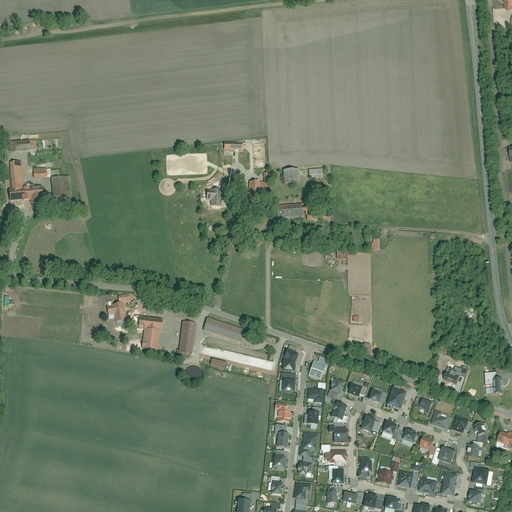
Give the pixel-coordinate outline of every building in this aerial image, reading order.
[(35,140),(8,142),(9,154),(36,151),(35,140)] [(10,189),(11,203),(31,201),(31,205),(44,204),(42,186),(25,188),(23,162),(10,163),(12,189),(10,189)] [(50,169),(33,169),(34,178),(51,178),(50,169)] [(322,169),(308,170),(309,179),(323,178),(322,169)] [(298,170),(283,171),(283,184),(299,183),(298,170)] [(70,177),(52,179),(54,199),(72,198),(70,177)] [(269,184),(249,182),(247,199),(267,201),(269,184)] [(222,207),(222,191),(206,190),(206,201),(210,201),(210,207),(222,207)] [(302,204),(276,206),(277,221),(303,218),(302,204)] [(345,260),(345,256),(348,256),(348,252),(335,251),(335,260),(345,260)] [(124,303),(106,306),(108,317),(116,316),(117,327),(127,325),(124,303)] [(164,319),(135,316),(133,330),(144,331),(143,345),(131,344),(131,350),(159,354),(164,319)] [(247,330),(208,316),(203,329),(242,344),(247,330)] [(195,323),(183,322),(180,357),(193,358),(195,323)] [(299,356),(287,352),(283,363),(283,374),(295,375),(296,365),(299,356)] [(228,370),(230,363),(214,360),(213,367),(228,370)] [(323,367),(314,363),(309,375),(318,379),(323,367)] [(461,372),(447,367),(442,380),(457,385),(461,372)] [(491,373),(484,373),(484,386),(491,386),(491,394),(502,394),(502,380),(491,380),(491,373)] [(344,383),(334,380),(330,393),(339,396),(344,383)] [(294,382),(284,381),(283,392),(293,393),(294,382)] [(366,388),(352,383),(348,394),(362,399),(366,388)] [(406,393),(392,389),(387,406),(401,410),(406,393)] [(313,404),(322,405),(323,390),(314,390),(314,391),(308,391),(307,400),(313,400),(313,404)] [(383,395),(373,392),(369,401),(380,405),(383,395)] [(435,402),(425,399),(422,407),(428,409),(433,410),(435,402)] [(287,405),(276,404),(275,422),(284,426),(290,425),(290,413),(287,413),(287,405)] [(346,407),(335,404),(330,419),(342,422),(346,407)] [(307,426),(318,427),(319,414),(308,413),(307,426)] [(435,415),(433,424),(447,429),(450,420),(443,418),(435,415)] [(374,421),(364,417),(360,431),(370,434),(374,421)] [(471,421),(459,417),(456,426),(465,429),(467,430),(471,421)] [(397,427),(385,423),(382,433),(393,437),(397,427)] [(483,424),(474,427),(477,439),(487,436),(483,424)] [(278,450),(288,451),(290,437),(286,436),(287,428),(276,426),(275,439),(279,440),(278,450)] [(346,427),(333,427),(334,443),(347,443),(346,427)] [(417,435),(406,432),(403,442),(414,445),(417,435)] [(317,435),(303,433),(301,451),(314,453),(317,435)] [(511,446),(511,436),(502,433),(499,445),(511,448),(511,446)] [(435,442),(423,438),(420,448),(431,452),(435,442)] [(483,446),(471,444),(469,458),(481,460),(483,446)] [(454,452),(441,447),(437,459),(450,464),(454,452)] [(348,451),(332,451),(332,462),(348,462),(348,451)] [(286,459),(274,458),(272,470),(285,472),(286,459)] [(373,461),(363,462),(363,474),(374,473),(373,461)] [(310,466),(299,465),(298,478),(309,479),(310,466)] [(345,468),(334,469),(334,485),(346,484),(345,468)] [(491,470),(477,468),(474,483),(488,485),(491,470)] [(394,472),(382,469),(379,483),(391,486),(394,472)] [(415,473),(403,471),(400,487),(412,489),(415,473)] [(459,476),(445,474),(442,496),(455,498),(459,476)] [(280,479),(271,478),(270,492),(273,493),(272,498),(283,499),(284,485),(280,484),(280,479)] [(439,482),(423,478),(420,491),(436,495),(439,482)] [(311,487),(296,485),(294,501),(305,502),(306,494),(310,494),(311,487)] [(485,492),(472,489),(470,501),(483,504),(485,492)] [(338,490),(328,491),(329,504),(339,504),(338,490)] [(360,494),(346,492),(344,503),(358,505),(360,494)] [(250,511),(251,496),(243,496),(243,499),(238,499),(236,511),(250,511)] [(379,498),(369,496),(366,507),(376,509),(379,498)] [(401,500),(389,498),(387,508),(399,510),(401,500)]
